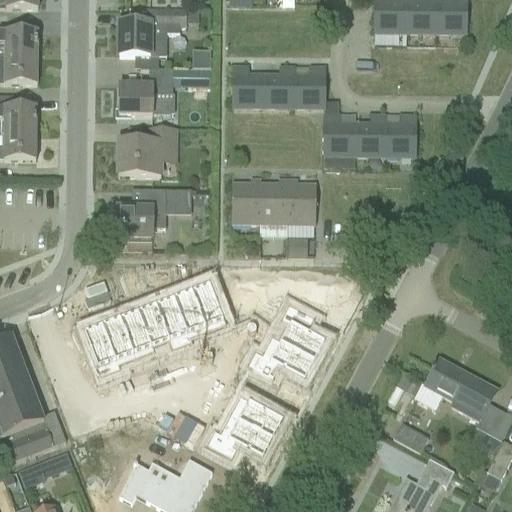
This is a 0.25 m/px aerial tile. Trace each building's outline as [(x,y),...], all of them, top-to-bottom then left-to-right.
[(0,0),(0,14),(38,15),(37,0),(0,0)] [(374,0),(374,39),(405,39),(405,7),(389,7),(388,0),(374,0)] [(405,39),(435,39),(435,8),(435,0),(421,0),(421,8),(405,7),(405,39)] [(435,39),(465,39),(465,0),(451,0),(451,8),(435,8),(435,39)] [(119,31),(119,63),(139,63),(150,63),(158,63),(166,63),(166,40),(179,40),(179,33),(185,34),(185,30),(185,18),(166,17),(166,15),(150,15),(130,15),(130,16),(132,16),(131,31),(119,31)] [(0,63),(37,64),(37,39),(0,39),(0,63)] [(195,59),(192,67),(198,74),(207,71),(209,63),(203,56),(195,59)] [(0,90),(37,91),(37,64),(0,63),(0,90)] [(233,113),(263,113),(264,82),(247,83),(247,74),(233,74),(233,113)] [(263,113),(293,114),(293,83),(294,83),(294,74),(280,74),(280,82),(264,82),(263,113)] [(293,114),(324,114),(324,74),(310,74),(310,83),(294,83),(293,83),(293,114)] [(118,123),(152,123),(152,122),(171,122),(171,121),(174,121),(174,101),(172,101),(172,77),(149,77),(149,91),(119,91),(118,123)] [(0,141),(36,142),(36,115),(0,114),(0,141)] [(324,162),(354,163),(355,131),(338,131),(338,122),(324,122),(324,162)] [(354,163),(384,163),(384,131),(385,131),(385,123),(371,123),(371,131),(355,131),(354,163)] [(384,163),(415,163),(415,123),(401,123),(401,131),(385,131),(384,131),(384,163)] [(118,148),(117,182),(138,183),(160,183),(160,171),(161,162),(175,162),(176,135),(149,135),(148,149),(138,149),(118,148)] [(0,166),(36,167),(36,142),(0,141),(0,166)] [(231,230),(259,231),(260,185),(251,185),(251,190),(232,190),(231,230)] [(259,231),(287,231),(288,185),(278,185),(278,190),(260,190),(261,185),(260,185),(259,231)] [(287,231),(315,232),(316,191),(297,191),(297,186),(288,185),(287,231)] [(117,216),(117,244),(151,245),(151,235),(165,235),(165,221),(165,210),(191,210),(191,197),(165,197),(140,196),(140,216),(137,216),(131,216),(117,216)] [(192,297),(191,297),(207,339),(208,338),(225,332),(210,290),(192,297)] [(174,303),(173,304),(189,346),(190,345),(207,339),(191,297),(174,303)] [(173,304),(155,311),(169,348),(168,348),(172,357),(173,357),(191,350),(190,345),(189,346),(173,304)] [(155,311),(137,318),(151,355),(152,354),(168,348),(169,348),(155,311)] [(280,348),(279,348),(315,367),(325,347),(307,337),(314,325),(288,311),(280,326),(289,331),(280,348)] [(137,318),(119,324),(135,366),(153,359),(154,359),(152,354),(151,355),(137,318)] [(119,324),(101,331),(117,373),(118,373),(135,366),(119,324)] [(101,331),(82,338),(89,357),(96,376),(100,385),(120,377),(118,373),(117,373),(101,331)] [(0,445),(4,444),(6,451),(47,435),(42,423),(11,342),(0,345),(0,445)] [(255,358),(247,373),(272,386),(279,374),(304,387),(315,367),(279,348),(280,348),(271,343),(262,362),(255,358)] [(219,353),(213,364),(221,368),(226,357),(219,353)] [(213,364),(208,374),(215,378),(221,368),(213,364)] [(451,413),(479,428),(496,397),(439,366),(425,393),(453,408),(451,413)] [(238,377),(227,398),(239,404),(229,423),(273,446),(283,426),(280,424),(259,413),(270,394),(238,377)] [(411,400),(417,386),(399,378),(393,392),(411,400)] [(195,381),(184,386),(186,393),(198,389),(195,381)] [(177,388),(166,393),(168,400),(180,396),(177,388)] [(166,393),(154,397),(157,405),(168,400),(166,393)] [(141,402),(130,406),(133,414),(144,410),(141,402)] [(130,406),(118,411),(121,418),(133,414),(130,406)] [(6,451),(12,470),(53,454),(53,453),(66,448),(54,418),(42,423),(47,435),(6,451)] [(214,437),(206,452),(231,466),(238,453),(262,466),(273,446),(229,423),(220,440),(214,437)] [(393,446),(419,460),(428,444),(401,430),(393,446)] [(472,450),(496,458),(500,445),(476,437),(472,450)] [(486,478),(500,486),(511,463),(511,451),(503,447),(486,478)] [(66,459),(17,478),(24,496),(45,488),(44,485),(72,474),(66,459)] [(405,485),(390,511),(429,511),(440,490),(446,493),(454,479),(447,475),(429,466),(419,486),(420,486),(418,492),(416,491),(405,485)] [(135,504),(150,511),(194,511),(212,479),(188,467),(177,489),(180,491),(177,497),(166,491),(165,493),(147,483),(149,479),(135,471),(118,503),(132,510),(135,504)] [(473,488),(478,491),(486,478),(480,475),(473,488)] [(15,489),(11,480),(2,483),(6,492),(15,489)]
